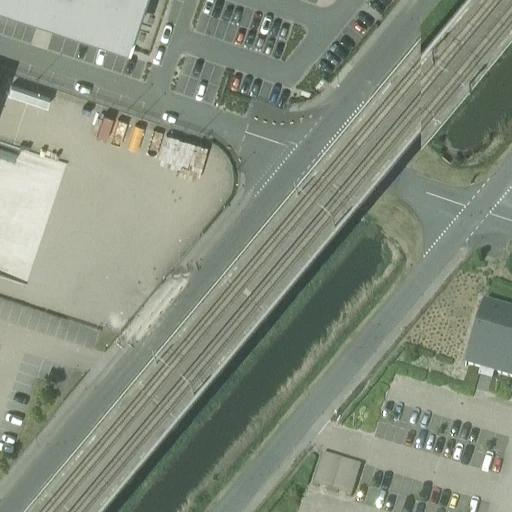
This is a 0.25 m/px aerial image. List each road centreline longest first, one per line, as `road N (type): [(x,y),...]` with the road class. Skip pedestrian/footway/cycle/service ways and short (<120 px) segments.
road 1 (unclassified): [(300,150),(0,510)]
road 2 (unclassified): [(229,511),(477,211)]
road 3 (unclassified): [(425,0),(300,150)]
road 4 (unclassified): [(477,211),(300,150)]
